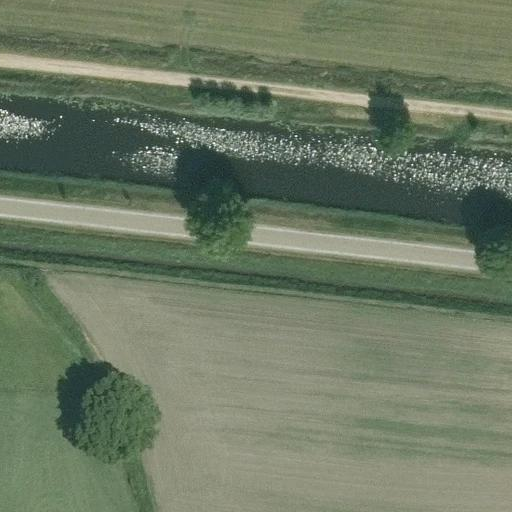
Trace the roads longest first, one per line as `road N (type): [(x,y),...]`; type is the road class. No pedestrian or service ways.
road 1 (unclassified): [(511,265),(0,208)]
road 2 (track): [(0,60),(511,117)]
